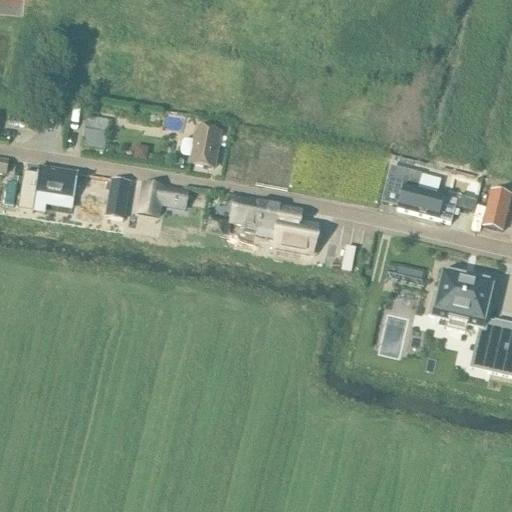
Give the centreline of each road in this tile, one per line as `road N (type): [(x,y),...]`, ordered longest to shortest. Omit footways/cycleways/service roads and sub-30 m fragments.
road 1 (residential): [(0,3),(282,24),(511,91)]
road 2 (residential): [(511,249),(352,212),(0,151)]
